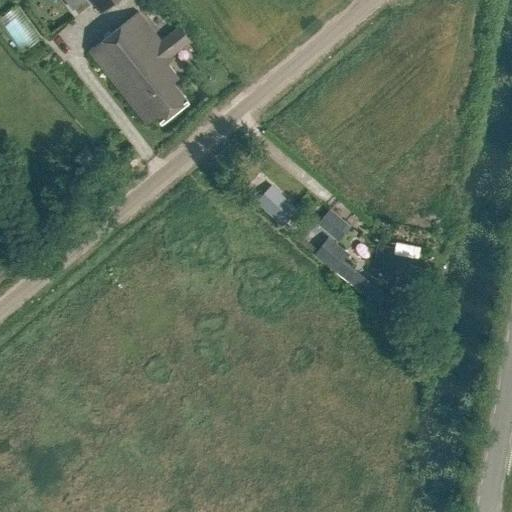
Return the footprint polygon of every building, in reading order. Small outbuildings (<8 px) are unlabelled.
[(88,0),(99,15),(119,0),(88,0)] [(0,17),(0,24),(20,50),(38,36),(14,6),(0,17)] [(105,38),(88,51),(146,124),(157,115),(162,121),(187,101),(172,82),(177,78),(166,64),(169,61),(167,57),(188,41),(179,29),(162,43),(138,12),(105,38)] [(328,231),(339,218),(330,210),(318,223),(328,231)] [(347,253),(328,237),(314,254),(334,270),(347,253)] [(378,246),(372,275),(415,283),(420,260),(418,259),(420,246),(397,241),(395,249),(378,246)]
